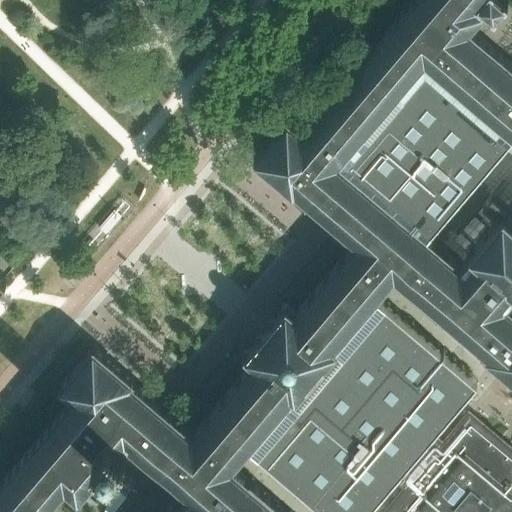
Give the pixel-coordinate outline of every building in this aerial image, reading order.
[(104,352),(99,347),(97,345),(95,344),(94,345),(94,344),(93,346),(91,348),(92,348),(87,353),(85,354),(84,356),(84,357),(71,372),(69,373),(68,375),(68,376),(64,381),(63,381),(62,382),(61,384),(61,385),(62,387),(64,388),(74,396),(67,405),(66,406),(65,408),(43,432),(42,434),(41,436),(36,442),(34,443),(33,445),(12,470),(10,471),(9,473),(4,479),(2,480),(1,482),(0,483),(0,511),(45,511),(67,486),(80,497),(92,483),(102,472),(113,458),(114,460),(129,442),(189,494),(186,497),(173,511),(288,511),(276,502),(277,501),(276,500),(275,498),(273,497),(255,482),(255,481),(253,480),(251,479),(250,478),(249,479),(233,465),(251,444),(293,395),(297,398),(309,384),(309,383),(327,362),(340,347),(336,344),(378,295),(396,274),(412,288),(411,290),(435,310),(437,311),(438,312),(439,311),(487,352),(485,354),(486,354),(485,354),(487,356),(489,357),(499,365),(498,365),(500,367),(502,368),(511,376),(511,377),(511,307),(507,303),(511,297),(511,207),(511,209),(492,193),(483,204),(498,217),(474,245),(469,250),(470,251),(469,252),(470,253),(461,264),(428,235),(340,160),(426,59),(511,132),(511,63),(470,27),(486,9),(495,16),(509,0),(508,0),(411,0),(391,24),(390,26),(389,27),(383,34),(382,35),(381,37),(351,71),(350,72),(349,74),(344,80),(342,81),(341,83),(312,117),(310,119),(309,120),(302,128),(292,120),(293,120),(291,118),(289,117),(288,117),(286,118),(285,120),(281,126),(279,127),(278,129),(265,145),(263,146),(262,148),(258,153),(257,153),(255,155),(254,157),(255,157),(254,157),(255,157),(256,159),(258,160),(263,165),(264,167),(267,168),(277,176),(282,181),(283,183),(285,184),(286,184),(291,188),(292,190),(294,191),(295,191),(296,190),(297,191),(298,191),(310,201),(312,203),(325,214),(327,216),(340,226),(342,229),(342,228),(355,239),(354,239),(356,240),(355,241),(343,255),(340,259),(330,271),(328,273),(325,277),(315,288),(312,291),(309,294),(310,295),(297,309),(296,310),(287,302),(286,303),(284,303),(282,305),(283,307),(283,308),(266,329),(249,348),(248,348),(248,349),(245,348),(244,349),(244,350),(245,352),(244,353),(253,361),(252,362),(250,365),(240,376),(237,380),(225,394),(224,394),(222,398),(212,410),(209,412),(206,415),(206,416),(194,430),(193,431),(192,430),(180,419),(177,417),(166,407),(165,407),(165,406),(163,404),(162,404),(161,403),(150,394),(148,392),(135,381),(134,380),(135,378),(134,376),(131,375),(126,371),(126,370),(125,369),(123,368),(107,355),(106,353),(104,352)] [(511,132),(426,59),(340,160),(428,235),(511,136),(511,132)] [(116,207),(101,225),(108,232),(124,214),(116,207)] [(90,253),(98,244),(90,237),(83,246),(90,253)] [(293,395),(251,444),(330,511),(365,511),(395,477),(433,432),(463,397),(464,398),(465,398),(466,398),(467,398),(468,398),(469,398),(470,397),(471,396),(472,395),(472,393),(472,392),(472,391),(471,389),(470,389),(478,380),(378,295),(336,344),(340,347),(327,362),(309,383),(309,384),(297,398),(293,395)] [(511,511),(511,445),(469,410),(443,441),(433,432),(395,477),(405,486),(382,511),(511,511)]
